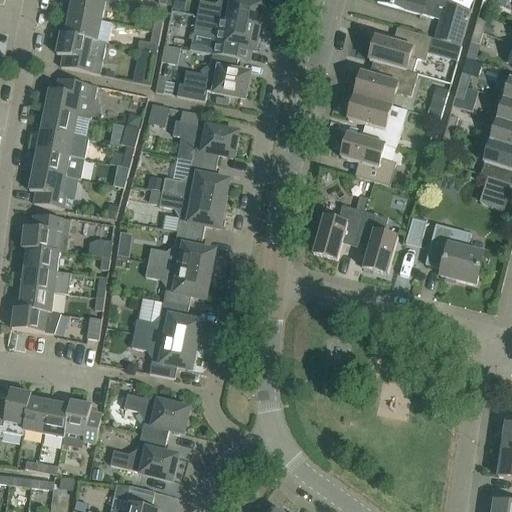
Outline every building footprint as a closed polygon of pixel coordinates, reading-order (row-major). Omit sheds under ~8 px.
[(102,23),(106,3),(88,0),(72,0),(70,17),(102,23)] [(250,3),(250,0),(223,0),(224,1),(216,6),(200,3),(197,17),(259,29),(263,6),(250,3)] [(378,0),(377,4),(441,22),(435,41),(460,48),(470,13),(448,7),(449,0),(378,0)] [(98,43),(102,23),(70,17),(66,36),(66,37),(98,43)] [(254,53),(259,29),(197,17),(195,31),(210,34),(216,42),(213,57),(238,62),(241,50),(254,53)] [(478,20),(475,32),(483,35),(487,23),(478,20)] [(155,22),(153,34),(161,35),(163,24),(155,22)] [(494,26),(487,24),(484,34),(491,36),(494,26)] [(433,41),(402,32),(399,45),(377,39),(370,63),(388,68),(407,73),(414,75),(418,62),(426,64),(433,41)] [(480,47),(483,35),(475,32),(471,45),(480,47)] [(159,47),(161,35),(153,34),(151,46),(139,44),(138,53),(156,56),(158,47),(159,47)] [(107,45),(98,43),(66,37),(66,36),(61,36),(57,57),(63,58),(61,70),(100,78),(107,45)] [(165,48),(162,64),(177,67),(180,51),(165,48)] [(236,74),(238,62),(213,57),(210,71),(202,77),(186,74),(183,87),(180,87),(177,99),(205,105),(208,93),(245,101),(249,76),(236,74)] [(411,100),(418,77),(418,76),(414,75),(407,73),(388,68),(384,81),(362,74),(355,99),(392,109),(396,95),(411,100)] [(136,74),(133,84),(148,87),(150,77),(136,74)] [(462,76),(459,88),(467,90),(471,78),(462,76)] [(168,79),(159,78),(156,94),(164,96),(168,79)] [(97,103),(95,103),(98,89),(59,81),(56,93),(50,92),(46,113),(91,121),(92,119),(94,120),(97,116),(99,112),(99,107),(97,103)] [(436,88),(427,119),(440,122),(449,92),(436,88)] [(464,102),(467,90),(459,88),(455,100),(464,102)] [(388,123),(392,109),(355,99),(348,123),(370,129),(367,141),(367,142),(385,147),(385,148),(397,151),(403,128),(388,123)] [(511,127),(511,104),(505,102),(498,123),(511,127)] [(91,121),(46,113),(42,133),(86,141),(88,133),(89,133),(91,121)] [(194,150),(192,164),(217,169),(219,157),(233,160),(238,136),(198,128),(200,117),(183,114),(180,125),(176,124),(173,138),(189,142),(194,150)] [(450,118),(447,130),(455,133),(459,120),(450,118)] [(511,150),(511,127),(498,123),(491,144),(511,150)] [(127,128),(122,147),(135,150),(140,131),(127,128)] [(452,145),(455,133),(447,130),(443,142),(452,145)] [(89,142),(86,141),(42,133),(38,153),(85,162),(89,142)] [(381,161),(385,148),(385,147),(367,142),(367,141),(349,136),(342,161),(364,167),(360,180),(390,189),(397,165),(381,161)] [(511,150),(491,144),(485,166),(511,174),(511,150)] [(81,181),(85,162),(38,153),(33,174),(66,179),(76,181),(81,181)] [(125,158),(122,169),(130,171),(133,160),(125,158)] [(215,181),(217,169),(192,164),(189,178),(181,184),(165,181),(162,195),(224,207),(228,184),(215,181)] [(511,186),(511,174),(485,166),(481,177),(511,186)] [(119,169),(114,189),(125,191),(130,171),(122,169),(119,169)] [(33,174),(30,193),(36,194),(34,206),(64,212),(66,213),(71,209),(76,181),(66,179),(33,174)] [(511,188),(495,183),(486,211),(510,219),(511,211),(511,188)] [(219,231),(224,207),(162,195),(152,193),(150,205),(160,207),(159,209),(175,212),(180,220),(178,235),(203,240),(206,228),(219,231)] [(361,200),(358,212),(342,208),(338,223),(324,219),(313,256),(338,263),(344,241),(357,245),(366,215),(369,202),(361,200)] [(389,221),(366,215),(357,245),(369,248),(363,270),(388,277),(398,240),(384,237),(389,221)] [(25,229),(22,251),(27,251),(55,254),(60,254),(67,255),(71,223),(33,218),(32,230),(25,229)] [(412,221),(406,246),(420,249),(426,225),(412,221)] [(436,227),(426,267),(443,272),(441,279),(476,288),(484,256),(467,252),(471,237),(436,227)] [(201,251),(203,240),(178,235),(175,249),(167,254),(151,251),(148,266),(210,278),(214,254),(201,251)] [(98,243),(96,259),(102,260),(110,261),(112,244),(98,243)] [(25,272),(57,275),(60,254),(55,254),(27,251),(25,272)] [(102,260),(101,272),(109,273),(110,261),(102,260)] [(205,301),(210,278),(148,266),(146,280),(161,283),(167,291),(164,305),(189,310),(192,299),(205,301)] [(71,277),(57,275),(25,272),(22,292),(54,296),(69,297),(71,277)] [(100,280),(97,301),(105,302),(108,281),(100,280)] [(52,316),(54,296),(22,292),(20,311),(52,316)] [(103,314),(105,302),(97,301),(95,312),(103,314)] [(187,322),(189,310),(164,305),(161,320),(153,325),(137,322),(134,336),(196,348),(200,325),(187,322)] [(61,317),(52,316),(20,311),(15,310),(12,332),(54,337),(61,317)] [(90,320),(87,341),(99,343),(102,322),(90,320)] [(191,372),(196,348),(134,336),(132,350),(147,353),(153,361),(150,377),(175,382),(178,369),(191,372)] [(30,401),(31,401),(32,396),(10,392),(8,404),(0,403),(0,438),(2,439),(3,433),(23,437),(24,433),(23,432),(24,428),(25,428),(30,401)] [(145,424),(141,438),(167,444),(169,432),(183,435),(189,412),(128,397),(124,411),(140,415),(145,424)] [(50,404),(31,401),(30,401),(25,428),(24,428),(23,432),(24,433),(44,436),(50,404)] [(96,447),(102,416),(90,414),(92,408),(71,403),(70,408),(65,436),(66,436),(84,439),(83,444),(96,447)] [(65,436),(70,408),(50,404),(44,436),(65,440),(66,436),(65,436)] [(511,426),(506,426),(502,453),(511,454),(511,426)] [(164,456),(167,444),(141,438),(138,452),(130,457),(114,453),(111,468),(172,483),(177,459),(164,456)] [(511,454),(502,453),(498,479),(511,481),(511,454)] [(37,474),(39,466),(27,464),(25,472),(37,474)] [(50,468),(39,466),(37,474),(49,476),(50,468)] [(92,472),(90,482),(101,484),(102,479),(98,473),(92,472)] [(0,486),(9,487),(10,479),(0,478),(0,486)] [(31,490),(32,482),(10,479),(9,487),(31,490)] [(54,485),(32,482),(31,490),(53,493),(54,485)] [(131,506),(129,511),(113,511),(112,511),(111,511),(155,511),(151,511),(154,499),(130,492),(127,505),(131,506)] [(493,511),(511,511),(511,505),(495,503),(493,511)]
